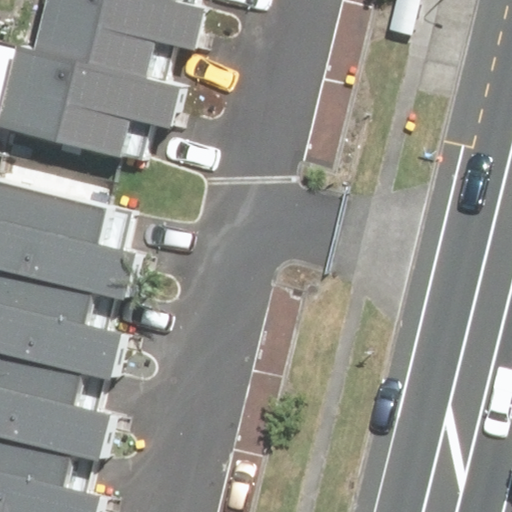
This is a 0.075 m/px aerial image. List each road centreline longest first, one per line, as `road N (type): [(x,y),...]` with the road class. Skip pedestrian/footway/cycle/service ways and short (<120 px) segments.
road 1 (residential): [(173,511),(237,230)]
road 2 (residential): [(237,230),(507,287)]
road 3 (residential): [(237,230),(289,0)]
road 4 (secondary): [(452,511),(507,287)]
